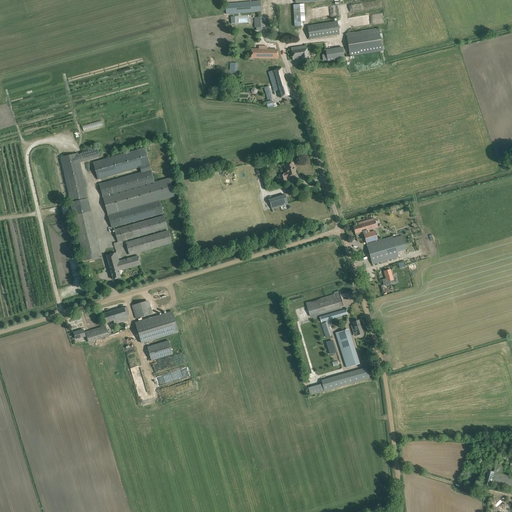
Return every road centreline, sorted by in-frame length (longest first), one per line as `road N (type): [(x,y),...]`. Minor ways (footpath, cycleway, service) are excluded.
road 1 (unclassified): [(0,332),(340,229)]
road 2 (unclassified): [(401,511),(384,379),(340,229)]
road 3 (unclassified): [(340,229),(279,42)]
